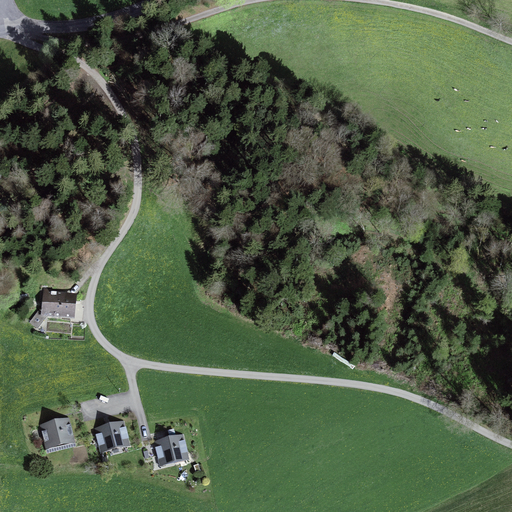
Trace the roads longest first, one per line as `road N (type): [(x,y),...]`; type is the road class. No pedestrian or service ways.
road 1 (unclassified): [(10,27),(83,62),(133,135),(136,202),(89,304),(105,345),(146,364),(399,393),(511,443)]
road 2 (unclassified): [(10,27),(96,42),(256,0)]
road 3 (tertiary): [(10,27),(87,24),(167,0)]
road 4 (unclassified): [(369,0),(511,41)]
